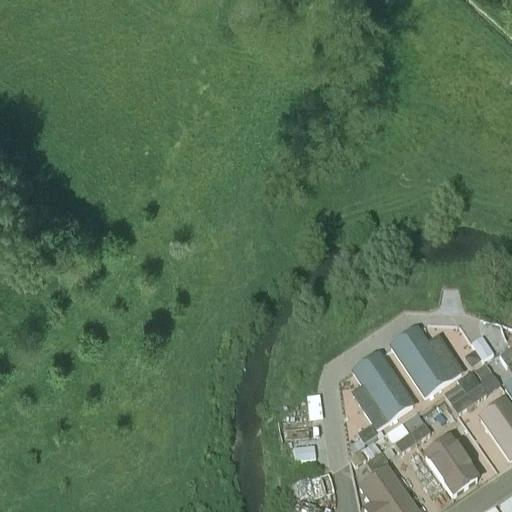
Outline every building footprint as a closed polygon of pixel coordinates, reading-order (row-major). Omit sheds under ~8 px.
[(424,403),(450,386),(416,335),(390,352),(424,403)] [(482,341),(482,340),(470,347),(483,366),(494,359),(482,341)] [(506,369),(511,365),(511,350),(500,359),(506,369)] [(354,375),(386,425),(412,409),(380,359),(354,375)] [(480,385),(481,385),(491,378),(485,368),(474,376),(480,385)] [(480,389),(470,376),(456,386),(459,389),(443,399),(450,410),(480,389)] [(480,389),(450,410),(457,419),(486,399),(480,389)] [(480,421),(510,464),(511,462),(511,413),(505,403),(480,421)] [(400,426),(408,439),(422,429),(416,419),(414,416),(400,426)] [(424,428),(422,429),(408,439),(394,448),(401,458),(430,438),(424,428)] [(370,430),(356,438),(363,449),(376,440),(370,430)] [(425,461),(453,501),(478,484),(450,444),(425,461)] [(363,454),(370,465),(381,457),(373,447),(363,454)] [(294,452),(295,465),(316,463),(314,450),(294,452)] [(349,463),(355,471),(366,463),(360,455),(349,463)] [(372,477),(387,467),(381,457),(370,465),(365,468),(372,477)] [(364,511),(413,511),(387,472),(360,491),(371,508),(364,511)] [(511,511),(511,500),(500,509),(501,511),(511,511)]
